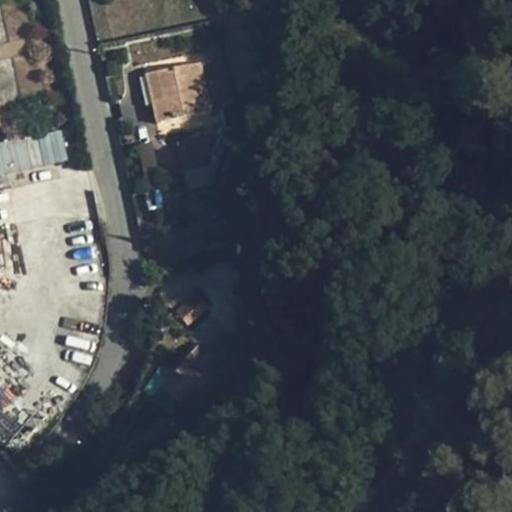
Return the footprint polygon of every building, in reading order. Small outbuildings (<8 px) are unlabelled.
[(22,0),(0,0),(0,126),(47,117),(22,0)] [(212,61),(147,76),(158,124),(223,109),(212,61)] [(233,141),(221,134),(209,156),(220,163),(233,141)] [(207,167),(201,138),(178,143),(184,173),(207,167)] [(0,186),(10,185),(3,155),(0,155),(0,186)] [(208,306),(190,286),(169,306),(187,325),(208,306)] [(197,347),(177,372),(189,382),(175,399),(191,412),(225,367),(197,347)]
